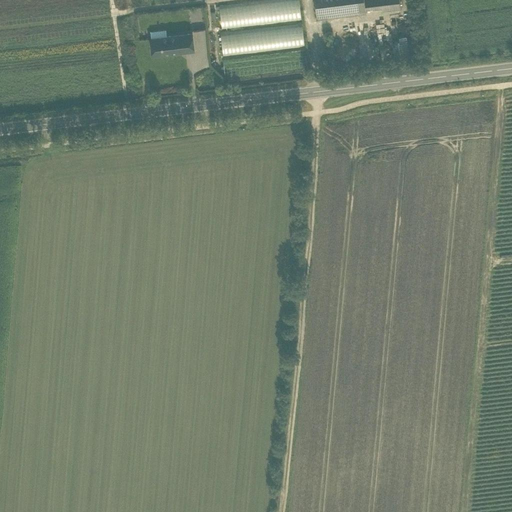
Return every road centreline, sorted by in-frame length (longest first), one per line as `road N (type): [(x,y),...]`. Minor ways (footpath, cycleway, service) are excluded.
road 1 (secondary): [(0,130),(511,70)]
road 2 (track): [(282,511),(317,94)]
